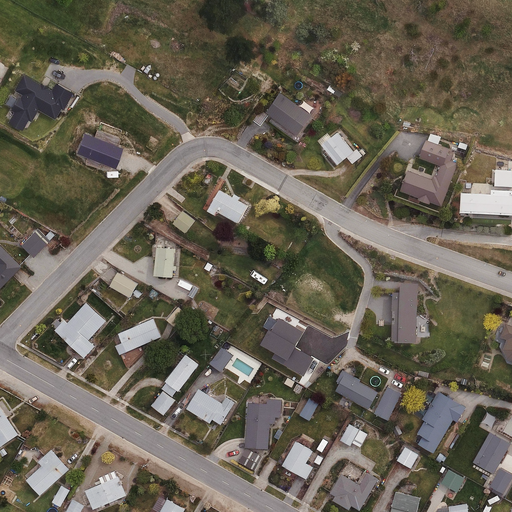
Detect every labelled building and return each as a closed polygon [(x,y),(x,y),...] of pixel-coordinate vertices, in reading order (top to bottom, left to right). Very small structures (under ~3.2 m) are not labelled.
[(51,91),(23,75),(14,91),(20,94),(4,121),(27,133),(39,111),(58,121),(74,93),(56,83),(51,91)] [(280,92),(264,113),(297,137),(313,116),(280,92)] [(337,133),(322,145),(338,166),(354,153),(337,133)] [(408,170),(400,193),(442,208),(459,164),(451,161),(454,151),(426,141),(419,160),(439,167),(435,179),(408,170)] [(220,189),(209,208),(239,224),(249,204),(220,189)] [(491,195),(461,193),(459,215),(511,218),(511,191),(491,190),(491,195)] [(183,211),(172,224),(185,234),(196,221),(183,211)] [(263,212),(251,232),(283,251),(295,231),(263,212)] [(38,231),(23,243),(34,257),(49,244),(38,231)] [(0,243),(0,289),(23,267),(0,243)] [(175,250),(157,249),(154,277),(173,279),(175,250)] [(118,272),(110,287),(131,298),(139,283),(118,272)] [(401,293),(393,293),(393,344),(418,345),(418,284),(401,284),(401,293)] [(64,320),(54,331),(84,359),(95,347),(89,341),(106,322),(86,303),(67,323),(64,320)] [(189,313),(179,306),(168,321),(177,329),(189,313)] [(154,319),(119,334),(127,353),(162,338),(154,319)] [(511,327),(507,325),(502,340),(507,341),(503,351),(508,361),(511,362),(511,327)] [(222,349),(210,365),(221,373),(233,357),(222,349)] [(186,355),(165,382),(178,392),(200,366),(186,355)] [(233,359),(223,371),(237,382),(247,369),(233,359)] [(380,391),(345,373),(335,391),(369,410),(380,391)] [(389,387),(375,414),(389,421),(403,394),(389,387)] [(198,389),(185,409),(209,425),(213,419),(221,424),(235,403),(226,397),(222,404),(198,389)] [(467,406),(438,390),(413,434),(421,438),(418,444),(434,453),(453,420),(457,422),(467,406)] [(320,404),(311,398),(301,414),(311,420),(320,404)] [(267,405),(249,403),(245,449),(270,451),(272,421),(282,421),(283,401),(267,400),(267,405)] [(0,407),(0,448),(19,436),(0,407)] [(341,440),(352,447),(354,442),(363,448),(371,436),(352,424),(341,440)] [(511,444),(490,432),(473,463),(495,474),(511,444)] [(326,437),(318,449),(325,453),(333,441),(326,437)] [(203,447),(192,441),(187,450),(198,455),(203,447)] [(296,441),(282,466),(307,480),(314,468),(307,464),(313,451),(296,441)] [(412,469),(420,454),(404,445),(396,459),(412,469)] [(43,467),(27,481),(41,497),(71,471),(52,449),(38,462),(43,467)] [(427,466),(419,461),(413,471),(421,476),(427,466)] [(511,480),(511,474),(501,469),(491,487),(504,494),(511,480)] [(465,479),(448,470),(441,483),(457,492),(465,479)] [(342,475),(330,496),(358,511),(360,511),(379,479),(366,472),(360,484),(342,475)] [(118,477),(85,491),(94,510),(127,496),(118,477)] [(64,484),(52,502),(62,509),(75,490),(64,484)] [(396,493),(391,511),(417,511),(421,499),(396,493)] [(499,494),(489,498),(493,506),(502,501),(499,494)] [(68,511),(81,511),(87,503),(77,496),(67,511),(68,511)] [(167,500),(160,511),(183,511),(185,510),(167,500)]
